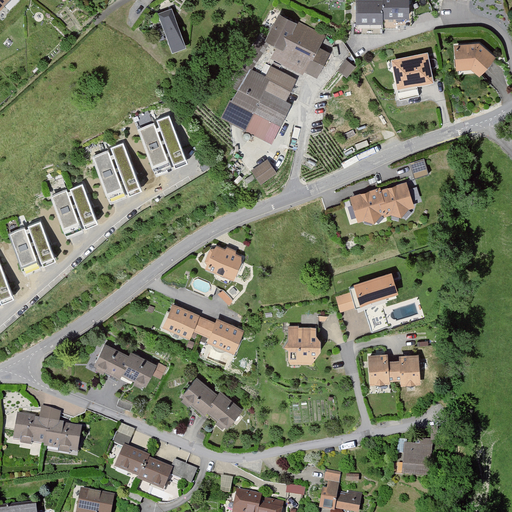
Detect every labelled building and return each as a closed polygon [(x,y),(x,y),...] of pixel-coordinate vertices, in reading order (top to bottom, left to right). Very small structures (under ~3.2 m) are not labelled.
[(0,0),(0,12),(11,0),(0,0)] [(384,0),(385,4),(360,4),(359,29),(383,29),(383,22),(407,22),(407,0),(384,0)] [(172,12),(161,17),(174,47),(185,43),(172,12)] [(325,42),(282,22),(272,42),(280,45),(275,55),(319,76),(329,54),(321,51),(325,42)] [(479,44),(458,45),(458,67),(473,67),(480,74),(494,56),(479,44)] [(294,80),(275,70),(270,80),(260,75),(274,48),(266,45),(227,119),(255,133),(267,110),(281,118),(289,103),(283,99),(294,80)] [(386,57),(391,85),(428,79),(424,51),(386,57)] [(347,59),(340,69),(348,75),(355,65),(347,59)] [(170,115),(141,127),(154,158),(172,150),(175,157),(186,152),(170,115)] [(125,143),(95,155),(108,189),(126,182),(128,187),(140,183),(125,143)] [(267,161),(255,170),(263,180),(275,171),(267,161)] [(425,162),(412,166),(416,181),(429,177),(425,162)] [(97,219),(84,182),(54,193),(66,225),(85,218),(86,223),(97,219)] [(381,193),(352,203),(361,229),(387,220),(387,222),(415,213),(406,188),(382,197),(381,193)] [(41,220),(11,232),(23,261),(43,253),(45,258),(55,254),(41,220)] [(241,257),(217,247),(208,269),(232,279),(241,257)] [(0,297),(13,292),(0,260),(0,297)] [(391,278),(352,290),(357,308),(396,297),(391,278)] [(337,296),(340,311),(352,309),(349,294),(337,296)] [(216,323),(174,305),(164,328),(190,339),(194,330),(213,338),(210,345),(233,355),(244,330),(218,319),(216,323)] [(314,331),(291,330),(292,364),(314,363),(324,347),(323,340),(314,340),(314,331)] [(130,355),(108,344),(96,368),(118,378),(121,371),(137,379),(135,384),(143,388),(150,373),(161,378),(166,368),(132,351),(130,355)] [(387,357),(373,358),(373,385),(388,385),(388,379),(404,379),(404,386),(420,386),(420,358),(403,358),(403,362),(387,362),(387,357)] [(218,394),(199,378),(185,395),(204,411),(208,406),(222,417),(220,420),(228,426),(242,408),(221,391),(218,394)] [(60,413),(45,410),(43,419),(21,414),(15,438),(77,451),(82,428),(58,423),(60,413)] [(136,432),(123,426),(115,444),(125,448),(116,467),(162,488),(169,474),(183,481),(190,467),(176,460),(173,466),(130,446),(136,432)] [(408,440),(400,440),(400,454),(406,454),(405,475),(431,475),(432,441),(422,440),(421,444),(408,443),(408,440)] [(219,473),(219,491),(229,492),(232,476),(219,473)] [(342,476),(327,474),(323,510),(341,511),(359,511),(361,496),(340,494),(342,476)] [(362,475),(349,474),(348,482),(361,483),(362,475)] [(287,493),(305,496),(306,487),(288,484),(287,493)] [(108,511),(112,496),(85,490),(80,511),(108,511)] [(263,499),(239,494),(235,511),(281,511),(282,508),(262,504),(263,499)] [(36,511),(35,503),(0,507),(0,511),(36,511)]
